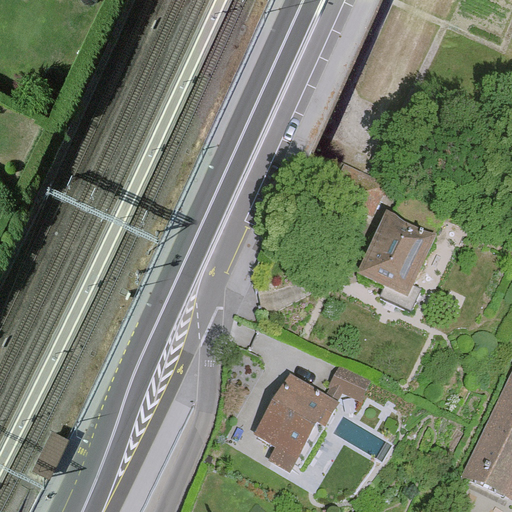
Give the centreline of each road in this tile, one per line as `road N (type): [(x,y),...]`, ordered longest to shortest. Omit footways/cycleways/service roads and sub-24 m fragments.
road 1 (primary): [(304,0),(136,371),(83,511)]
road 2 (residential): [(165,511),(206,411),(208,292),(340,0)]
